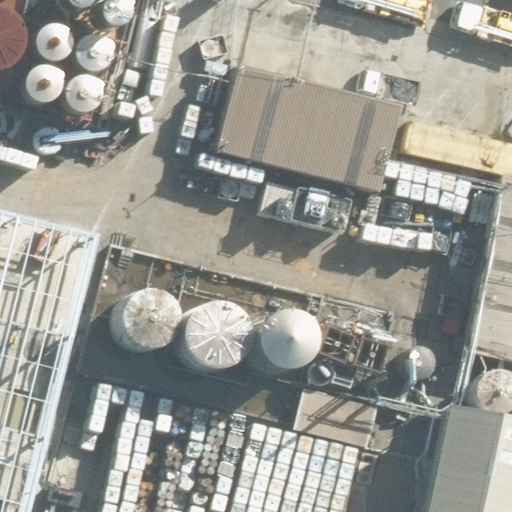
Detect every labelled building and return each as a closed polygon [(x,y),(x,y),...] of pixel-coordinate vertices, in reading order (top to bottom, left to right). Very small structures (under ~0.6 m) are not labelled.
[(61,0),(60,6),(109,19),(113,0),(61,0)] [(105,49),(33,27),(22,63),(0,56),(0,101),(82,126),(105,49)] [(385,108),(233,73),(214,157),(366,193),(385,108)] [(511,120),(479,112),(433,304),(511,322),(511,120)] [(0,483),(66,213),(0,196),(0,483)] [(210,307),(207,306),(207,307),(204,307),(201,307),(198,308),(195,308),(192,310),(190,311),(187,312),(185,314),(183,316),(181,318),(179,321),(177,323),(176,326),(175,328),(174,331),(173,334),(172,337),(172,340),(172,343),(173,346),(173,349),(174,351),(175,354),(177,357),(178,359),(180,362),(182,364),(184,366),(186,368),(189,369),(191,371),(194,372),(197,373),(200,374),(203,374),(206,374),(209,374),(212,373),(215,373),(218,372),(221,371),(223,369),(226,367),(228,365),(230,363),(232,361),(234,358),(235,356),(237,353),(238,350),(239,347),(239,344),(239,341),(239,338),(239,335),(238,332),(237,329),(236,326),(235,323),(233,320),(231,318),(229,316),(227,314),(224,312),(222,310),(219,309),(216,308),(213,307),(210,307)] [(277,317),(275,318),(272,318),(270,319),(267,319),(265,320),(263,321),(260,322),(258,324),(256,325),(254,327),(253,329),(251,331),(250,333),(249,335),(248,338),(247,340),(246,342),(246,345),(246,348),(246,350),(246,353),(247,355),(248,358),(249,360),(250,362),(252,364),(253,366),(255,368),(257,370),(259,371),(261,372),(263,374),(266,375),(268,375),(271,376),(273,376),(276,376),(279,376),(282,376),(285,376),(287,375),(290,374),(293,373),(295,371),(297,369),(299,367),(301,365),(303,363),(304,360),(306,358),(306,355),(307,352),(307,349),(308,346),(307,343),(307,341),(306,338),(305,335),(304,332),(302,330),(300,328),(298,326),(296,324),(294,322),(291,321),(289,319),(286,319),(283,318),(280,318),(277,317)] [(511,511),(511,413),(408,388),(377,511),(511,511)]
